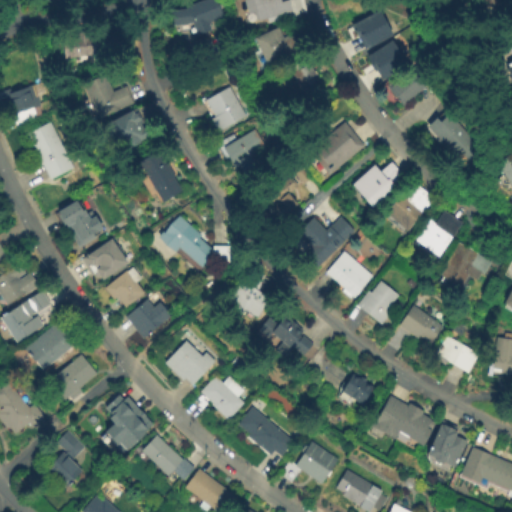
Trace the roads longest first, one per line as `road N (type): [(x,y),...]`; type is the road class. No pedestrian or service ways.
road 1 (residential): [(0,162),(59,271),(119,355),(234,466),(300,511)]
road 2 (residential): [(262,250),(378,354),(511,432)]
road 3 (residential): [(138,0),(145,59),(164,113),(221,203),(262,250)]
road 4 (residential): [(390,133),(448,190),(511,232)]
road 5 (residential): [(315,0),(343,69),(390,133)]
road 6 (residential): [(136,0),(11,25)]
